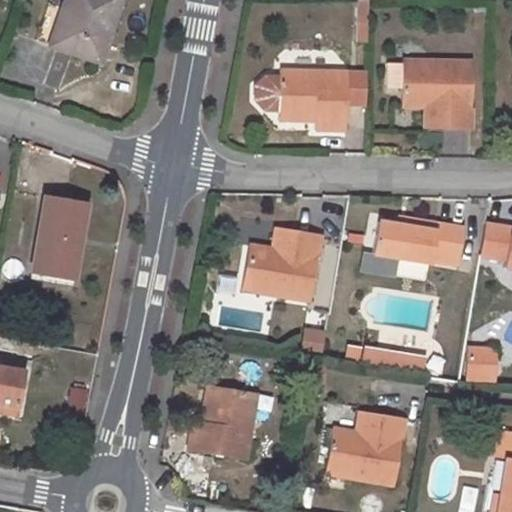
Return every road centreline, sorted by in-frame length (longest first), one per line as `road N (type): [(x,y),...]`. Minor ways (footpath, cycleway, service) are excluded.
road 1 (residential): [(511,165),(375,175),(174,165)]
road 2 (residential): [(174,165),(119,472)]
road 3 (residential): [(174,165),(0,106)]
road 4 (residential): [(208,0),(174,165)]
